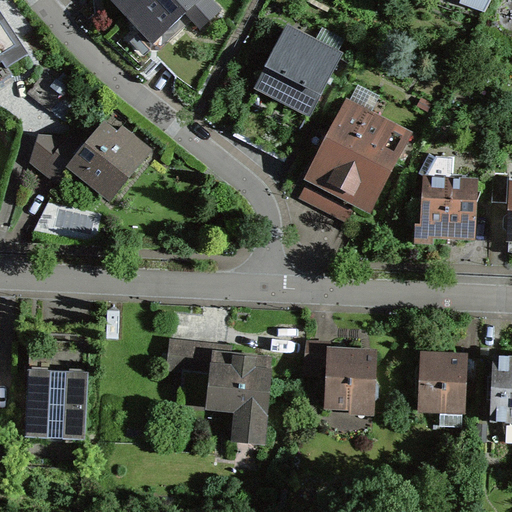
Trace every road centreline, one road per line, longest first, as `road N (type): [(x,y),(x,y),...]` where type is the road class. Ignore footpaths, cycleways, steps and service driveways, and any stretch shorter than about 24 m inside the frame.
road 1 (residential): [(279,288),(275,210),(261,187),(78,44),(43,0)]
road 2 (residential): [(0,273),(279,288)]
road 3 (residential): [(279,288),(511,297)]
